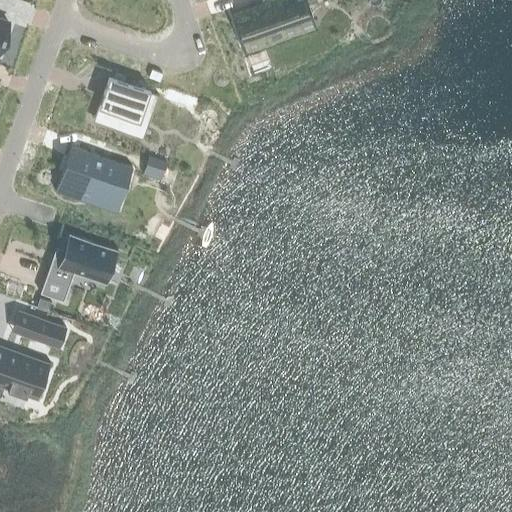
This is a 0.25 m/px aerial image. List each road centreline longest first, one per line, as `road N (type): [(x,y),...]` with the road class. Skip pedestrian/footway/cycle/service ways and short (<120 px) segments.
road 1 (residential): [(62,17),(0,193)]
road 2 (residential): [(177,0),(190,35),(173,54),(62,17)]
